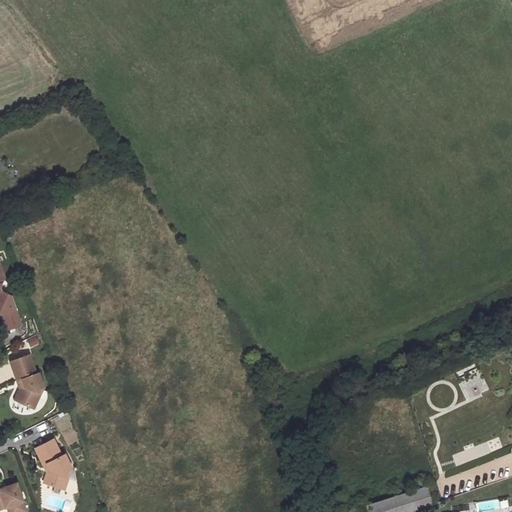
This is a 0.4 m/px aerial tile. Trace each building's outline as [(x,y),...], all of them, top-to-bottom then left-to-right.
[(0,316),(0,317),(1,318),(0,318),(0,327),(3,336),(18,331),(9,302),(0,297),(0,290),(4,283),(0,271),(0,316)] [(29,348),(39,344),(35,336),(26,340),(29,348)] [(31,359),(12,366),(19,385),(24,383),(26,391),(22,392),(17,403),(35,412),(41,401),(38,399),(41,393),(45,391),(40,377),(38,377),(31,359)] [(52,474),(49,475),(45,485),(66,492),(69,481),(66,480),(69,473),(73,471),(66,457),(63,458),(55,442),(37,451),(46,468),(49,466),(52,474)] [(456,464),(467,461),(465,452),(453,455),(456,464)] [(0,488),(0,506),(3,506),(4,510),(9,508),(10,511),(28,511),(20,487),(2,493),(1,488),(0,488)] [(433,511),(429,495),(374,511),(433,511)]
